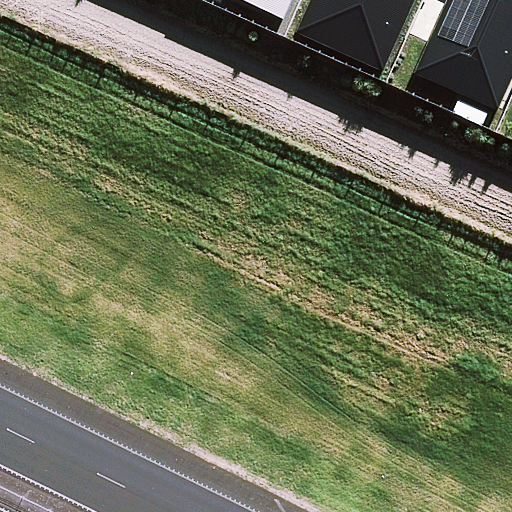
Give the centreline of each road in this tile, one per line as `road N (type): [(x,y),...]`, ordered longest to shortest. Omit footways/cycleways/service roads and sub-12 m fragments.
road 1 (track): [(511,197),(71,0)]
road 2 (motorway): [(0,428),(168,511)]
